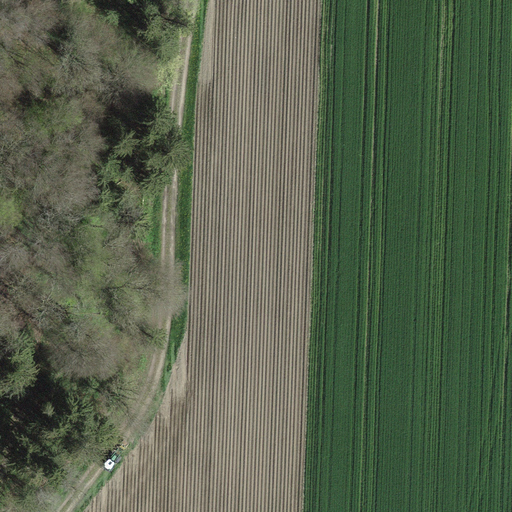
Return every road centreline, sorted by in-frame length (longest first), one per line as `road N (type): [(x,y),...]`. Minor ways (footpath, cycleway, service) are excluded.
road 1 (track): [(190,0),(168,49),(149,351),(110,467),(72,511)]
road 2 (track): [(0,264),(30,343),(24,410),(0,467)]
